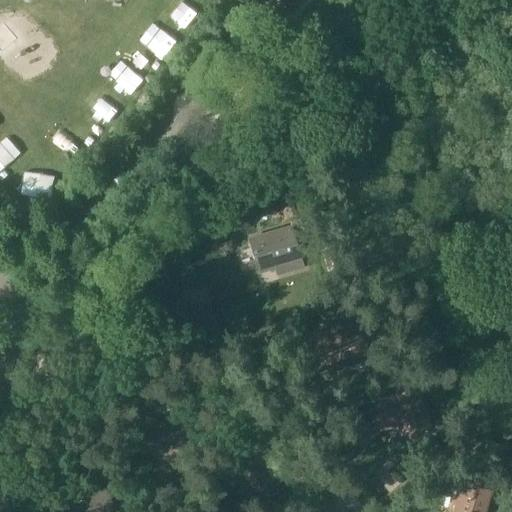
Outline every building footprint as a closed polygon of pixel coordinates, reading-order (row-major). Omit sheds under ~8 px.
[(260,275),(304,262),(294,227),(250,239),(260,275)] [(358,327),(320,325),(318,365),(355,367),(356,358),(367,359),(368,337),(358,337),(358,327)] [(388,399),(389,403),(369,409),(378,433),(399,426),(402,436),(432,426),(419,389),(388,399)] [(146,418),(136,451),(180,464),(191,426),(174,422),(173,425),(146,418)] [(277,494),(292,483),(272,454),(242,470),(263,502),(277,494)] [(487,511),(494,492),(459,482),(452,504),(456,505),(454,511),(487,511)] [(62,511),(115,511),(119,510),(103,486),(62,511)]
